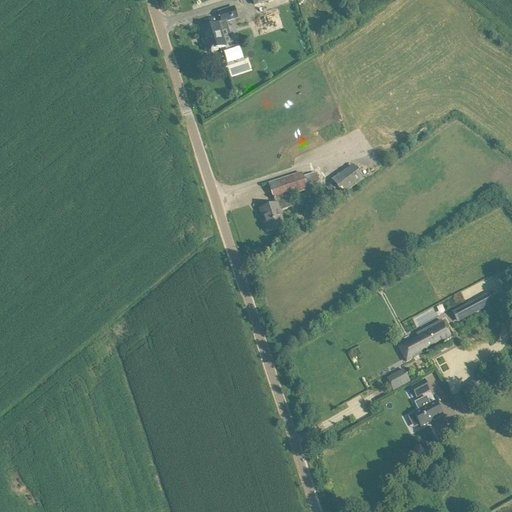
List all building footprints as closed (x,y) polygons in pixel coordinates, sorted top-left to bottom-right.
[(237,18),(234,8),(219,13),(221,20),(222,22),(200,29),(202,37),(204,36),(206,41),(204,42),(207,52),(211,51),(211,52),(213,51),(225,47),(225,46),(233,43),(229,30),(227,22),(237,18)] [(321,198),(328,206),(342,195),(342,196),(364,180),(352,166),(331,182),(333,184),(327,189),(329,192),(321,198)] [(268,185),(273,201),(290,195),(307,190),(302,178),(301,174),(268,185)] [(290,195),(273,201),(275,205),(261,210),(264,220),(265,219),(268,231),(268,232),(283,227),(278,212),(294,207),(290,195)] [(473,316),(468,307),(452,316),(456,324),(457,323),(468,318),(473,316)] [(403,356),(406,362),(451,338),(441,321),(416,334),(418,339),(406,345),(410,353),(403,356)] [(393,391),(410,382),(404,370),(387,380),(393,391)] [(425,380),(411,388),(414,393),(416,398),(430,391),(425,380)] [(418,411),(413,413),(416,420),(420,427),(443,415),(436,401),(431,404),(427,397),(414,404),(418,411)] [(415,511),(409,497),(397,501),(401,511),(415,511)]
